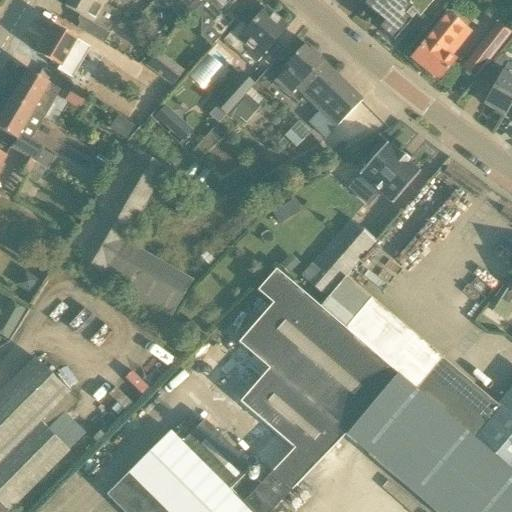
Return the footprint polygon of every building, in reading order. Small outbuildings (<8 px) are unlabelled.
[(69,0),(66,7),(65,8),(80,17),(88,21),(82,32),(104,45),(110,34),(121,15),(106,6),(95,0),(69,0)] [(162,0),(168,6),(174,0),(183,0),(195,12),(199,8),(206,0),(162,0)] [(206,0),(199,8),(214,24),(201,36),(212,47),(220,39),(237,20),(227,11),(237,0),(206,0)] [(369,0),(364,6),(384,24),(379,30),(393,42),(411,22),(410,21),(416,15),(419,18),(434,0),(369,0)] [(259,58),(286,29),(265,10),(248,29),(241,22),(223,42),(241,58),(249,49),(259,58)] [(439,25),(412,58),(431,73),(439,80),(455,61),(451,58),(445,53),(465,27),(448,14),(439,25)] [(143,17),(135,24),(142,32),(150,24),(143,17)] [(474,80),(510,33),(499,24),(462,71),(474,80)] [(61,67),(71,51),(84,58),(91,47),(54,27),(37,55),(61,67)] [(362,102),(322,63),(323,62),(306,46),(283,69),(285,71),(274,82),(289,97),(297,89),(320,112),(309,123),(325,139),(362,102)] [(511,65),(511,63),(511,62),(501,56),(483,77),(496,84),(484,106),(504,117),(511,103),(511,65)] [(183,72),(177,67),(174,65),(173,64),(162,79),(166,82),(172,87),(183,72)] [(44,119),(61,91),(28,72),(11,100),(44,119)] [(246,94),(255,85),(241,72),(213,104),(217,108),(210,116),(218,123),(224,115),(225,116),(227,114),(246,94)] [(60,99),(79,111),(88,96),(68,84),(60,99)] [(261,108),(246,94),(227,114),(236,124),(241,119),(245,124),(261,108)] [(55,157),(42,150),(44,148),(31,141),(44,119),(11,100),(0,118),(0,130),(16,141),(11,149),(25,157),(35,163),(47,170),(55,157)] [(165,107),(156,118),(165,126),(165,125),(174,116),(165,107)] [(134,128),(118,117),(109,130),(125,141),(134,128)] [(173,133),(182,141),(191,130),(183,122),(173,133)] [(298,122),(283,137),(295,149),(310,134),(298,122)] [(112,156),(119,145),(111,140),(104,151),(112,156)] [(394,206),(420,175),(408,164),(410,162),(401,154),(399,157),(386,146),(378,155),(375,153),(365,165),(368,167),(360,177),(394,206)] [(122,242),(165,169),(128,147),(63,257),(170,319),(192,282),(122,242)] [(104,171),(110,161),(97,153),(91,163),(104,171)] [(26,177),(35,163),(25,157),(16,172),(26,177)] [(293,200),(272,214),(279,226),(301,211),(293,200)] [(326,299),(376,242),(352,221),(302,278),(326,299)] [(290,255),(279,266),(288,276),(299,265),(290,255)] [(346,436),(397,376),(277,271),(258,292),(273,305),(240,344),(269,370),(240,403),(294,450),(314,467),(345,435),(346,436)] [(511,314),(511,304),(502,298),(492,313),(507,322),(511,314)] [(19,322),(3,313),(0,318),(0,336),(8,341),(19,322)] [(511,389),(497,406),(442,359),(415,391),(511,473),(511,389)] [(78,404),(69,394),(35,360),(0,394),(0,511),(7,511),(69,452),(50,432),(78,404)] [(511,511),(511,473),(415,391),(397,376),(346,436),(434,511),(511,511)] [(271,511),(314,467),(294,450),(255,492),(239,477),(249,467),(219,436),(205,421),(181,444),(170,433),(107,496),(122,511),(271,511)]
